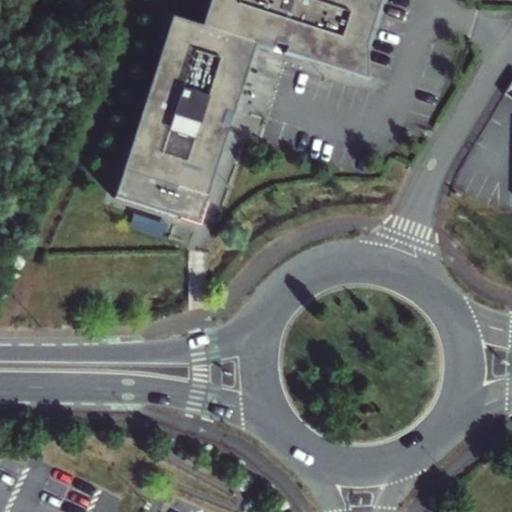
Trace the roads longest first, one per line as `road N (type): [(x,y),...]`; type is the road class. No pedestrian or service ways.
road 1 (primary): [(0,384),(162,390),(286,433)]
road 2 (primary): [(275,307),(239,333),(192,347),(0,352)]
road 3 (unclassified): [(511,50),(466,119),(390,266)]
road 4 (primary): [(438,430),(459,392),(463,363),(459,334),(438,296)]
road 5 (primary): [(275,307),(259,372),(286,433)]
road 6 (primary): [(390,266),(333,265),(306,277),(275,307)]
